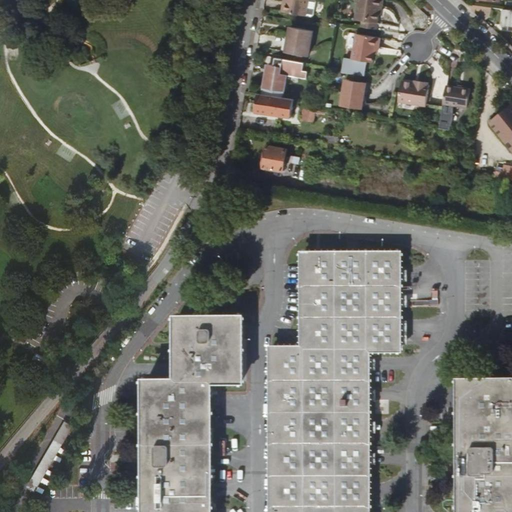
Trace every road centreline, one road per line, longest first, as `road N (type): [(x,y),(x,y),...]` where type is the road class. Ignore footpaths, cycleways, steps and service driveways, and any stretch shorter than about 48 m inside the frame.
road 1 (unclassified): [(415,511),(413,395),(422,368),(453,336),(453,242),(325,223),(273,228)]
road 2 (unclassified): [(219,172),(160,269),(0,461)]
road 3 (unclassified): [(273,228),(217,250),(123,355),(103,398),(101,511)]
road 4 (unclassified): [(273,228),(271,294),(257,346),(259,511)]
road 5 (residential): [(219,172),(251,0)]
